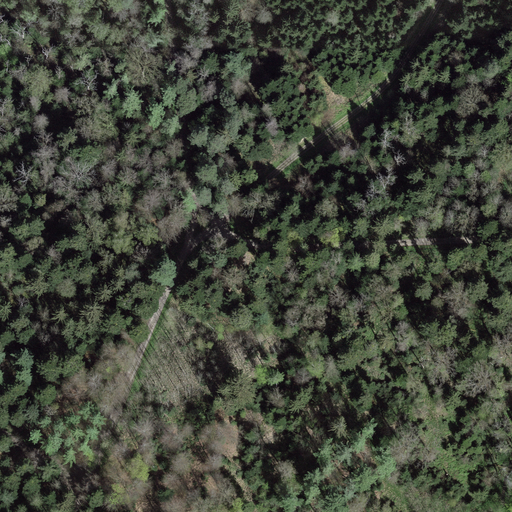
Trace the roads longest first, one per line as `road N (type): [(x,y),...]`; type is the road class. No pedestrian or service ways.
road 1 (track): [(441,0),(390,79),(183,250)]
road 2 (track): [(212,227),(270,249),(511,235)]
road 3 (track): [(84,484),(183,250)]
road 4 (track): [(183,250),(193,195),(167,0)]
